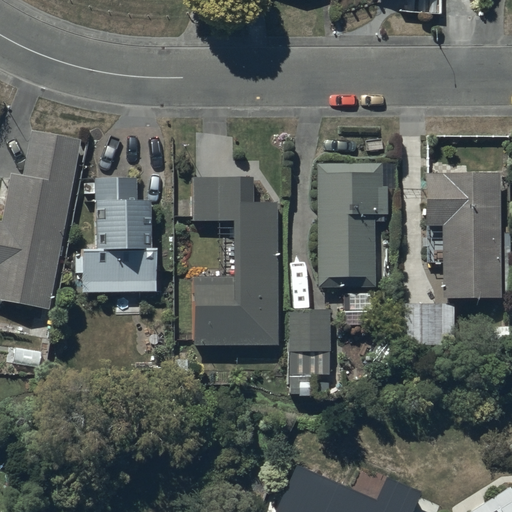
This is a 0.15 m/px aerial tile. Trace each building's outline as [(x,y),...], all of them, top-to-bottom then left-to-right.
[(83,135),(33,126),(25,171),(13,169),(4,218),(0,216),(0,296),(51,306),(83,135)] [(380,164),(316,165),(318,290),(373,289),(372,224),(384,223),(383,217),(386,217),(386,189),(380,189),(380,164)] [(499,296),(497,169),(421,170),(422,219),(435,219),(437,297),(499,296)] [(157,296),(157,243),(150,240),(150,196),(131,196),(131,174),(94,174),(94,241),(78,241),(78,249),(73,250),(73,277),(80,277),(80,296),(157,296)] [(252,180),(192,179),(191,224),(219,224),(218,279),(193,279),(193,348),(276,349),(277,206),(252,205),(252,180)] [(451,304),(394,305),(382,305),(382,340),(381,340),(380,340),(379,341),(377,341),(376,342),(375,342),(374,343),(373,344),(372,344),(371,345),(370,346),(370,347),(369,349),(369,350),(368,351),(368,352),(368,353),(368,355),(368,356),(368,357),(368,359),(369,360),(369,361),(370,362),(370,363),(371,364),(372,365),(373,366),(374,367),(375,367),(376,368),(377,368),(379,369),(380,369),(381,369),(382,369),(384,369),(385,369),(386,369),(387,368),(389,368),(390,367),(391,367),(392,366),(393,365),(394,364),(394,363),(395,362),(396,361),(396,360),(397,359),(397,357),(397,356),(397,355),(397,353),(397,352),(397,351),(396,349),(440,349),(440,344),(461,344),(460,318),(452,318),(451,304)] [(329,311),(286,312),(287,355),(290,355),(291,397),(298,397),(298,399),(315,399),(315,376),(330,376),(329,311)] [(508,326),(487,326),(488,343),(508,343),(508,326)] [(511,511),(511,494),(508,489),(471,511),(511,511)]
